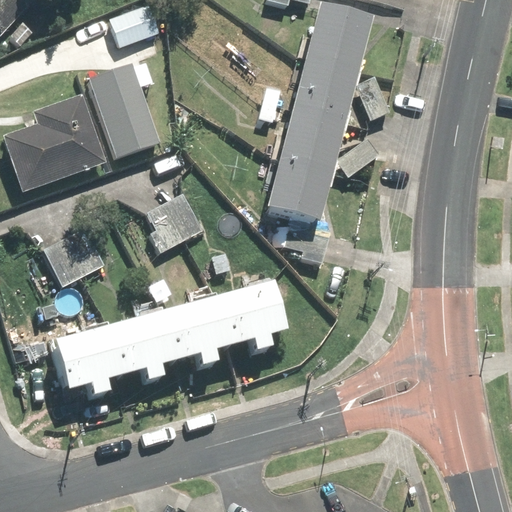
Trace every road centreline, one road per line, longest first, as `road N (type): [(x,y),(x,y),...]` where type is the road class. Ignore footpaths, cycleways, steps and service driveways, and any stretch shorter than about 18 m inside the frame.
road 1 (tertiary): [(447,366),(442,260),(453,151),(489,0)]
road 2 (residential): [(0,503),(294,424)]
road 3 (residential): [(294,424),(349,390),(447,366)]
road 4 (residential): [(452,397),(294,424)]
